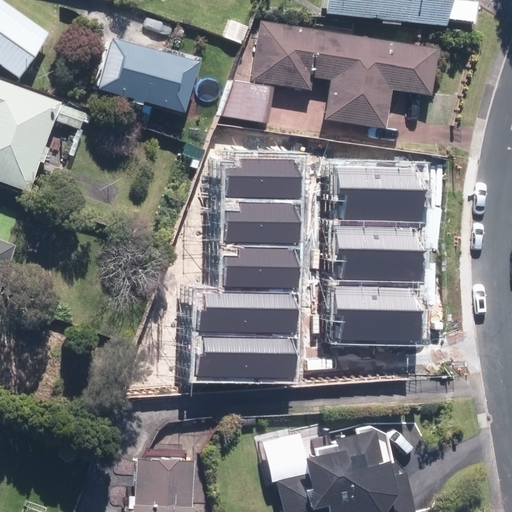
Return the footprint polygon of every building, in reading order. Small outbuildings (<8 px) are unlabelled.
[(1,0),(0,0),(0,58),(16,70),(45,29),(1,0)] [(254,0),(228,0),(223,16),(229,18),(221,38),(243,46),(251,26),(245,24),(254,0)] [(329,0),(329,8),(459,17),(460,0),(329,0)] [(440,48),(260,24),(253,79),(309,86),(310,77),(334,80),(330,115),(388,122),(392,89),(434,95),(440,48)] [(113,39),(100,87),(185,111),(199,62),(113,39)] [(0,175),(29,184),(56,97),(0,79),(0,175)] [(266,120),(270,83),(232,82),(218,116),(266,120)] [(227,167),(227,198),(300,199),(301,161),(246,160),(246,168),(227,167)] [(349,198),(349,217),(349,222),(424,222),(425,169),(343,168),(343,198),(349,198)] [(224,210),(224,241),(298,243),(298,204),(243,203),(243,211),(224,210)] [(343,256),(343,276),(343,280),(419,281),(419,228),(337,227),(337,256),(343,256)] [(0,283),(13,244),(0,239),(0,283)] [(222,256),(222,286),(295,288),(296,250),(241,248),(241,256),(222,256)] [(418,290),(333,290),(333,341),(418,341),(418,290)] [(200,312),(200,334),(295,336),(296,295),(206,294),(206,312),(200,312)] [(199,356),(198,378),(294,380),(294,339),(204,338),(204,356),(199,356)] [(277,481),(284,511),(415,511),(406,471),(399,473),(388,436),(370,425),(356,428),(359,434),(332,440),(330,435),(309,440),(312,456),(307,458),(311,472),(277,481)] [(191,511),(193,457),(133,456),(131,511),(191,511)]
